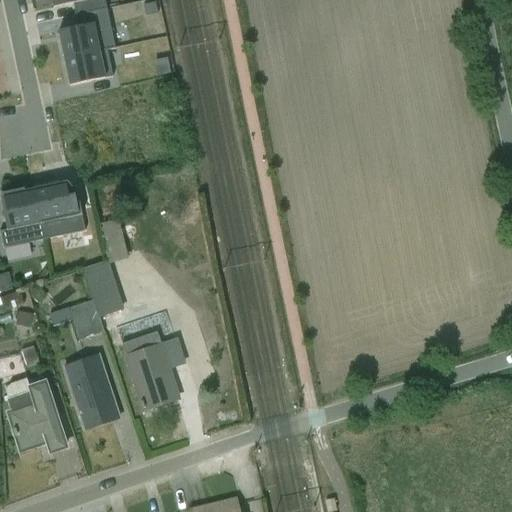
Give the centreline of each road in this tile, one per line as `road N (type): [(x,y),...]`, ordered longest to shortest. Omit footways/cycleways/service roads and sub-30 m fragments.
road 1 (residential): [(40,511),(242,439),(511,357)]
road 2 (unclassified): [(480,0),(511,162)]
road 3 (residential): [(39,136),(9,0)]
